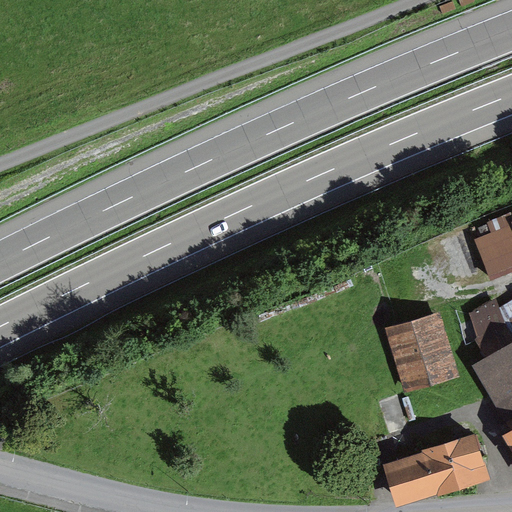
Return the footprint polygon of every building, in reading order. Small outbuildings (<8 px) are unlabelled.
[(511,227),(478,241),(492,275),(511,266),(511,227)] [(484,359),(473,366),(511,433),(511,432),(511,332),(499,309),(495,299),(471,314),(484,359)] [(511,301),(499,309),(511,332),(511,301)] [(441,322),(400,334),(416,388),(457,376),(441,322)] [(511,432),(511,433),(503,437),(511,452),(511,432)] [(440,494),(490,479),(476,435),(428,451),(440,494)] [(428,451),(383,464),(396,507),(440,494),(428,451)]
